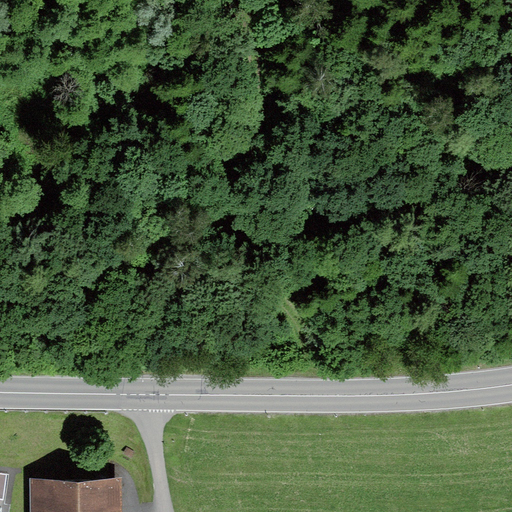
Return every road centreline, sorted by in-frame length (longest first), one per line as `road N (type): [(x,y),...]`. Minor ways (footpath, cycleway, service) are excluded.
road 1 (track): [(234,0),(259,39),(243,195),(267,289),(307,330),(286,395)]
road 2 (primary): [(511,385),(376,397),(147,394)]
road 3 (track): [(511,127),(366,174),(288,175),(249,132)]
road 4 (primary): [(147,394),(0,393)]
